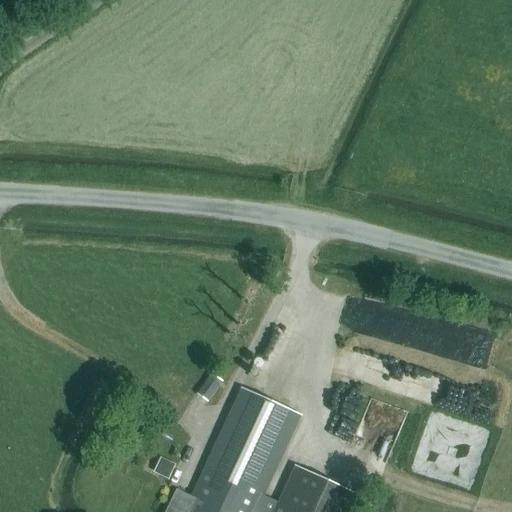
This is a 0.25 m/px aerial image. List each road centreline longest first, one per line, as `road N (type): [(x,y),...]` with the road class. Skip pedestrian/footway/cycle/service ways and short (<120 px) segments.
road 1 (tertiary): [(511,271),(245,212),(0,192)]
road 2 (track): [(353,469),(484,506)]
